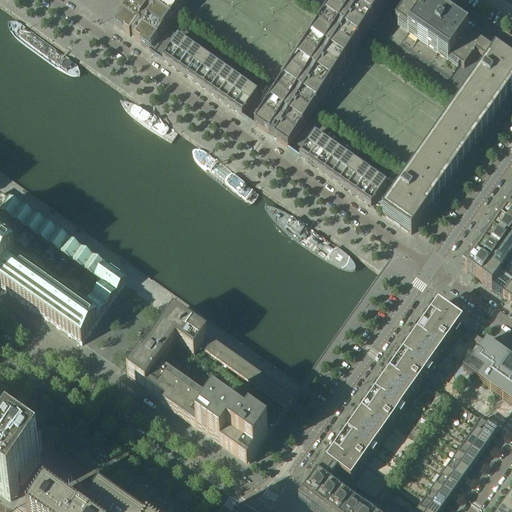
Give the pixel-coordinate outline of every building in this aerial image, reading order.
[(169,33),(192,0),(126,0),(118,13),(122,16),(115,26),(114,27),(129,38),(131,36),(136,39),(134,41),(154,55),(169,33)] [(321,101),(363,40),(392,0),(342,0),(330,17),(254,125),(287,149),(321,101)] [(305,0),(330,17),(342,0),(305,0)] [(494,54),(476,41),(417,0),(392,0),(363,40),(458,106),(494,54)] [(162,61),(178,38),(169,33),(154,55),(162,61)] [(170,66),(186,44),(178,38),(162,61),(170,66)] [(186,44),(170,66),(178,72),(194,50),(186,44)] [(194,50),(178,72),(186,78),(202,55),(194,50)] [(424,211),(480,131),(511,84),(511,66),(494,54),(458,106),(382,215),(411,236),(427,213),(424,211)] [(202,55),(186,78),(194,83),(209,61),(202,55)] [(209,61),(194,83),(202,89),(217,66),(209,61)] [(217,66),(202,89),(209,94),(225,72),(217,66)] [(225,72),(209,94),(217,100),(233,78),(225,72)] [(233,78),(217,100),(225,105),(241,83),(233,78)] [(241,83),(225,105),(233,111),(249,89),(241,83)] [(249,89),(233,111),(242,117),(257,95),(249,89)] [(314,135),(299,157),(307,163),(322,141),(314,135)] [(322,141),(307,163),(315,168),(330,146),(322,141)] [(330,146),(315,168),(323,174),(338,152),(330,146)] [(338,152),(323,174),(331,180),(346,157),(338,152)] [(346,157),(331,180),(339,185),(354,163),(346,157)] [(354,163),(339,185),(346,190),(362,168),(354,163)] [(362,168),(346,190),(354,196),(370,174),(362,168)] [(370,174),(354,196),(362,201),(377,179),(370,174)] [(377,179),(362,201),(371,208),(386,186),(377,179)] [(127,286),(103,269),(92,261),(80,253),(69,245),(57,236),(45,228),(34,220),(22,212),(11,204),(0,196),(0,289),(82,348),(98,326),(107,314),(117,300),(127,286)] [(386,207),(389,200),(382,196),(378,204),(386,207)] [(511,204),(464,273),(511,306),(511,204)] [(432,369),(462,328),(462,327),(438,310),(408,352),(432,369)] [(293,403),(275,390),(171,317),(127,379),(162,404),(160,407),(247,468),(293,403)] [(511,361),(510,361),(475,336),(472,341),(483,348),(465,373),(511,406),(511,361)] [(405,409),(423,383),(432,369),(408,352),(380,391),(405,409)] [(376,449),(405,409),(380,391),(352,432),(376,449)] [(497,435),(484,426),(479,422),(474,431),(478,434),(491,443),(492,444),(495,440),(493,439),(497,435)] [(35,470),(43,459),(12,437),(0,428),(0,508),(4,511),(11,511),(13,510),(39,473),(35,470)] [(491,443),(478,434),(474,431),(468,438),(473,442),(485,451),(486,451),(489,448),(488,447),(491,443)] [(350,487),(376,449),(352,432),(325,469),(350,487)] [(485,451),(473,442),(468,438),(463,446),(467,450),(480,458),(481,459),(484,455),(482,455),(485,451)] [(480,458),(467,450),(463,446),(457,454),(462,457),(474,466),(475,467),(478,463),(477,462),(480,458)] [(474,466),(462,457),(457,454),(451,462),(469,474),(470,475),(473,471),(471,470),(474,466)] [(466,478),(469,474),(451,462),(446,470),(451,473),(463,482),(464,483),(467,479),(466,478)] [(385,511),(350,487),(325,469),(304,499),(303,498),(298,505),(308,511),(385,511)] [(463,482),(451,473),(446,470),(440,478),(445,481),(457,490),(459,491),(461,487),(460,486),(463,482)] [(457,490),(445,481),(440,478),(435,486),(452,498),(453,499),(456,495),(455,494),(457,490)] [(452,498),(435,486),(429,493),(434,497),(446,506),(448,507),(450,503),(449,502),(452,498)] [(446,506),(434,497),(429,493),(424,501),(438,511),(443,511),(445,511),(443,510),(446,506)] [(46,500),(37,511),(117,511),(100,499),(90,511),(86,511),(86,510),(86,509),(85,508),(84,508),(83,508),(82,508),(82,509),(61,494),(53,506),(46,500)] [(438,511),(424,501),(418,509),(422,511),(438,511)] [(511,511),(511,504),(506,501),(501,508),(505,511),(511,511)]
